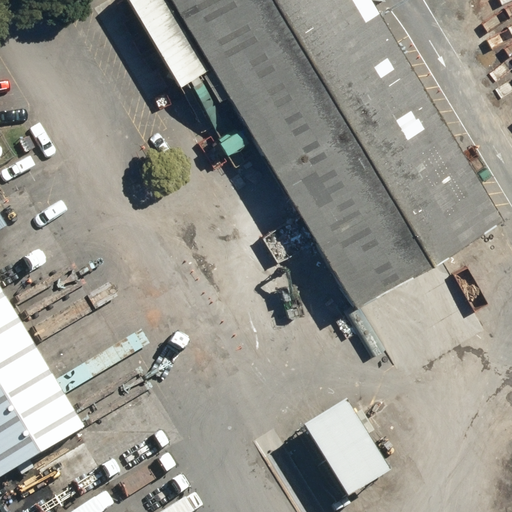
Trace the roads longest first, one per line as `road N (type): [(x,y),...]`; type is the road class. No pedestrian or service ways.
road 1 (unknown): [(197,401),(2,12),(10,0)]
road 2 (unknown): [(197,401),(303,348),(363,357),(444,438)]
road 3 (unknown): [(406,0),(511,182)]
road 4 (unknown): [(511,305),(444,438)]
road 5 (unknown): [(252,511),(197,401)]
